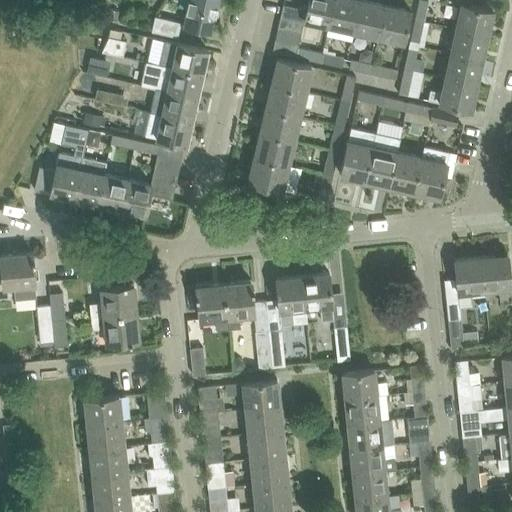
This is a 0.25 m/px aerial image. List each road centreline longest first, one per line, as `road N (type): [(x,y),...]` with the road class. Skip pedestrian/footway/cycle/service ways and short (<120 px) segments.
road 1 (unclassified): [(453,511),(424,223)]
road 2 (unclassified): [(193,511),(167,250)]
road 3 (unclassified): [(195,247),(250,0)]
road 4 (residential): [(195,247),(424,223)]
road 5 (unclassified): [(474,218),(511,41)]
road 6 (residential): [(167,250),(71,260),(51,229),(9,222)]
